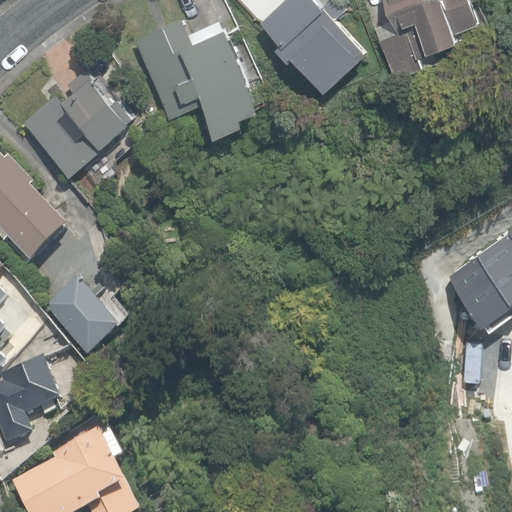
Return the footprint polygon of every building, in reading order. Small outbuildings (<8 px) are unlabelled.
[(299,56),(330,90),(365,58),(372,51),(330,8),(329,9),(320,0),(273,0),(260,12),(287,41),(281,47),(294,61),(299,56)] [(383,40),(398,77),(426,66),(416,41),(453,26),(456,32),(481,22),(472,0),(388,0),(402,32),(383,40)] [(211,101),(226,134),(254,122),(251,115),(267,108),(231,28),(198,43),(186,18),(140,38),(175,117),(211,101)] [(29,120),(76,175),(136,123),(134,120),(139,116),(123,97),(117,102),(89,69),(71,84),(77,91),(68,99),(62,92),(29,120)] [(35,264),(79,220),(13,153),(6,160),(1,154),(0,154),(0,237),(6,243),(10,239),(35,264)] [(105,286),(85,234),(42,273),(59,292),(45,304),(86,350),(119,320),(96,294),(105,286)] [(0,287),(0,276),(8,268),(0,260),(0,372),(10,362),(0,352),(0,340),(10,329),(0,319),(0,305),(9,296),(0,287)] [(139,511),(144,510),(129,483),(131,482),(103,429),(56,454),(58,458),(16,481),(32,511),(84,511),(92,508),(94,511),(139,511)]
